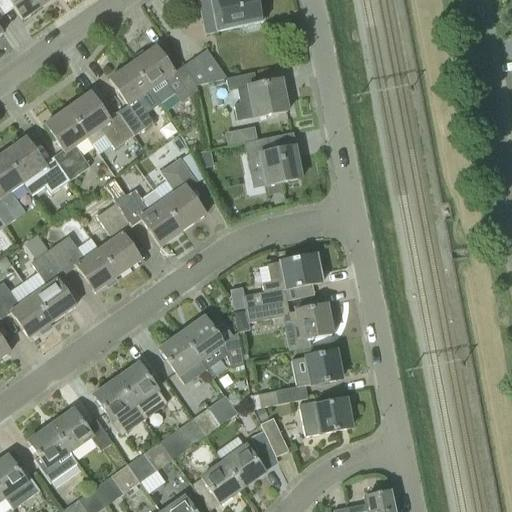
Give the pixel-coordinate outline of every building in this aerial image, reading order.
[(6,0),(21,22),(43,7),(38,0),(6,0)] [(209,0),(211,5),(205,7),(207,16),(213,14),(217,34),(259,25),(259,24),(262,23),(264,22),(264,20),(265,17),(264,15),(262,13),(260,12),(257,13),(254,0),(209,0)] [(173,75),(154,49),(131,65),(150,93),(165,83),(180,105),(196,93),(195,87),(196,87),(182,68),(173,75)] [(196,87),(225,80),(206,51),(182,68),(196,87)] [(133,138),(152,125),(136,102),(150,93),(131,65),(108,82),(126,108),(117,114),(133,138)] [(252,75),(225,80),(228,93),(236,91),(239,106),(233,107),(236,123),(251,121),(252,122),(288,115),(288,113),(286,113),(280,82),(256,87),(252,75)] [(108,121),(89,94),(65,111),(87,141),(100,132),(114,152),(133,138),(117,114),(108,121)] [(68,184),(89,169),(75,149),(87,141),(65,111),(62,113),(62,114),(43,127),(62,153),(52,160),(68,184)] [(43,167),(24,141),(2,157),(23,186),(31,198),(43,189),(49,197),(68,184),(52,160),(43,167)] [(266,155),(263,141),(243,145),(252,191),(300,181),(294,149),(266,155)] [(211,171),(212,155),(200,155),(199,170),(211,171)] [(0,222),(4,229),(24,215),(10,195),(23,186),(2,157),(0,157),(0,222)] [(181,233),(182,233),(204,217),(186,191),(195,184),(179,161),(159,175),(173,195),(160,203),(181,233)] [(181,233),(160,203),(148,211),(134,192),(125,199),(113,182),(103,189),(114,206),(130,230),(140,223),(158,249),(181,233)] [(139,263),(121,236),(130,230),(114,206),(95,219),(111,242),(97,251),(90,242),(116,279),(139,263)] [(25,245),(35,260),(48,251),(39,237),(25,245)] [(77,252),(67,239),(48,252),(65,276),(75,269),(93,295),(116,279),(90,242),(77,252)] [(50,325),(74,309),(56,282),(65,276),(48,252),(30,266),(46,288),(31,298),(50,325)] [(244,312),(286,304),(284,293),(320,285),(315,257),(265,267),(269,284),(261,286),(263,295),(242,298),(244,312)] [(0,285),(0,321),(10,315),(28,341),(50,325),(31,298),(19,307),(2,284),(0,285)] [(232,313),(242,311),(239,296),(230,298),(232,313)] [(288,315),(286,304),(244,312),(247,325),(281,319),(282,326),(292,324),(296,344),(330,337),(325,307),(288,315)] [(221,346),(203,320),(180,336),(200,364),(221,349),(230,370),(237,402),(248,394),(236,335),(221,346)] [(183,388),(206,371),(200,364),(180,336),(158,351),(183,388)] [(0,360),(9,354),(0,342),(0,360)] [(308,388),(340,382),(335,353),(302,360),(302,361),(307,384),(308,388)] [(144,421),(165,406),(137,366),(115,382),(144,421)] [(121,438),(144,421),(115,382),(92,398),(121,438)] [(277,406),(306,401),(304,387),(275,393),(277,406)] [(258,411),(274,408),(272,394),(255,397),(258,411)] [(220,427),(236,415),(224,398),(208,410),(220,427)] [(308,439),(320,436),(350,430),(344,402),(314,408),(302,410),(308,439)] [(203,438),(220,427),(208,410),(191,421),(203,438)] [(258,425),(266,422),(262,411),(253,415),(258,425)] [(84,428),(72,412),(50,428),(69,456),(91,441),(100,453),(111,444),(94,421),(84,428)] [(187,450),(203,438),(191,421),(175,433),(187,450)] [(275,459),(287,453),(272,421),(259,427),(263,434),(275,459)] [(47,488),(77,467),(69,456),(50,428),(27,444),(37,458),(29,463),(47,488)] [(171,461),(187,450),(175,433),(159,445),(171,461)] [(244,446),(221,463),(241,490),(264,475),(260,469),(275,459),(263,434),(247,441),(254,456),(252,458),(244,446)] [(154,473),(171,461),(159,445),(142,456),(154,473)] [(138,485),(154,473),(142,456),(126,468),(138,485)] [(17,472),(7,458),(0,462),(0,496),(4,502),(21,490),(29,501),(39,494),(22,469),(17,472)] [(219,506),(241,490),(221,463),(199,479),(201,482),(192,489),(207,511),(217,504),(219,506)] [(122,496),(138,485),(126,468),(110,479),(122,496)] [(106,508),(122,496),(110,479),(93,491),(106,508)] [(84,511),(99,511),(106,508),(93,491),(77,502),(84,511)] [(392,511),(388,493),(366,498),(368,511),(344,511),(345,511),(339,511),(392,511)] [(192,511),(182,498),(161,511),(192,511)] [(84,511),(77,502),(63,511),(84,511)]
